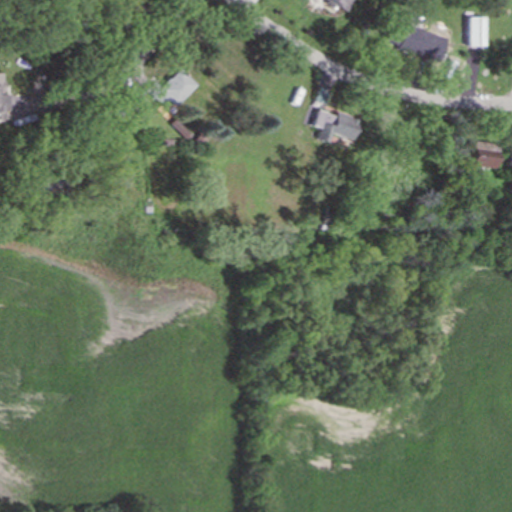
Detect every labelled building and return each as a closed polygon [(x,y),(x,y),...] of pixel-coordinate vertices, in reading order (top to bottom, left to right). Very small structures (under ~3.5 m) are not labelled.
[(323,0),(346,11),(351,0),(323,0)] [(484,47),(484,17),(466,17),(466,47),(484,47)] [(392,22),(385,46),(438,62),(445,37),(392,22)] [(195,87),(178,69),(159,88),(153,82),(145,90),(161,106),(166,100),(172,106),(163,115),(165,116),(195,87)] [(352,140),(358,118),(334,112),(334,115),(315,110),(310,127),(318,129),(315,140),(327,143),(330,135),(352,140)] [(468,165),(493,169),(497,145),(472,141),(468,165)]
